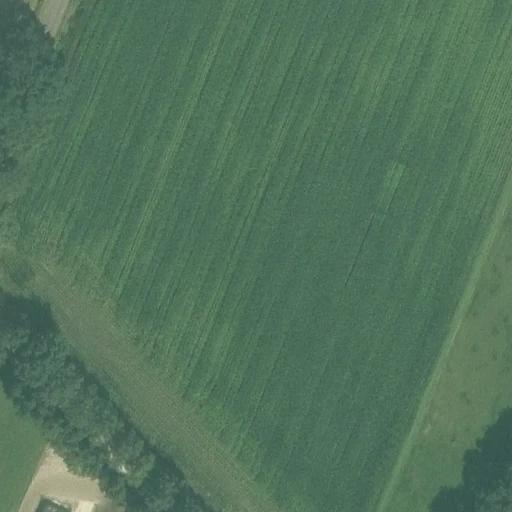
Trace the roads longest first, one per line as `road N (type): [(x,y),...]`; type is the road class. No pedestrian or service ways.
road 1 (unclassified): [(173,511),(0,323)]
road 2 (tertiary): [(0,144),(59,0)]
